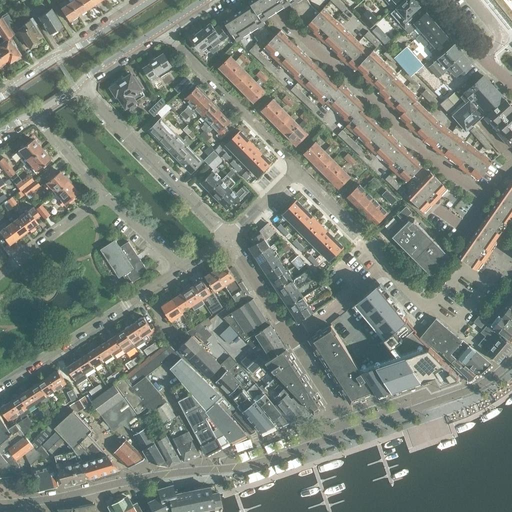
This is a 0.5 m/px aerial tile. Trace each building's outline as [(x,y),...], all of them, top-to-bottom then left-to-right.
[(77,15),(86,10),(79,0),(73,0),(69,3),(77,15)] [(79,0),(86,10),(95,4),(92,0),(79,0)] [(371,53),(341,25),(324,9),(320,13),(311,6),(308,0),(247,0),(247,1),(250,5),(226,20),(226,19),(225,19),(224,19),(223,19),(222,20),(222,21),(222,22),(225,26),(227,26),(237,42),(265,24),(263,21),(277,12),(290,4),(299,19),(308,27),(310,25),(316,31),(314,33),(318,36),(317,37),(317,38),(317,39),(317,40),(318,40),(319,40),(320,40),(321,39),(324,43),(326,41),(339,53),(338,55),(341,58),(341,59),(340,60),(340,61),(341,62),(342,62),(343,62),(344,62),(344,61),(348,65),(350,63),(356,68),(354,71),(355,72),(360,67),(366,73),(364,75),(367,78),(366,79),(366,80),(366,81),(367,82),(368,82),(369,82),(370,81),(374,85),(376,82),(382,88),(378,93),(379,94),(381,91),(387,97),(385,100),(388,103),(387,104),(388,106),(389,107),(390,107),(391,106),(395,109),(397,107),(403,113),(399,118),(400,118),(402,116),(408,122),(406,124),(410,128),(409,128),(409,129),(409,130),(409,131),(410,131),(411,131),(412,131),(413,130),(416,134),(418,132),(424,138),(423,140),(424,141),(426,143),(427,141),(434,145),(433,148),(437,151),(436,151),(436,152),(436,153),(437,154),(438,154),(439,154),(440,154),(440,153),(444,156),(446,153),(453,159),(451,161),(452,162),(454,159),(461,164),(459,167),(463,170),(462,171),(463,172),(463,173),(464,173),(465,173),(466,173),(467,172),(471,175),(472,173),(479,178),(478,180),(478,181),(493,161),(448,128),(440,122),(439,122),(417,100),(419,98),(394,75),(397,72),(373,50),(371,53)] [(385,0),(393,8),(398,4),(397,3),(400,0),(385,0)] [(406,0),(397,9),(391,14),(405,29),(407,27),(408,27),(414,22),(418,17),(420,15),(416,10),(420,6),(419,5),(421,4),(417,0),(406,0)] [(347,8),(339,1),(335,5),(343,12),(347,8)] [(68,21),(77,15),(69,3),(60,9),(68,21)] [(57,30),(56,29),(61,26),(50,9),(39,17),(49,34),(51,33),(52,34),(57,30)] [(369,9),(359,18),(370,29),(379,21),(369,9)] [(7,12),(1,16),(2,19),(13,35),(16,33),(17,32),(23,41),(24,40),(27,44),(26,45),(29,49),(31,47),(32,49),(39,44),(38,43),(39,42),(38,39),(39,39),(40,37),(40,35),(39,34),(38,35),(32,26),(35,24),(31,18),(28,20),(28,21),(22,25),(23,26),(17,29),(11,20),(7,12)] [(408,27),(405,29),(410,34),(418,26),(422,31),(434,21),(435,21),(435,20),(432,17),(431,17),(430,16),(427,12),(415,23),(414,22),(408,27)] [(20,55),(16,48),(8,37),(12,35),(1,18),(0,18),(0,36),(4,43),(0,45),(0,50),(8,63),(20,55)] [(434,21),(422,31),(437,48),(449,37),(444,31),(440,27),(440,25),(438,23),(436,23),(435,21),(434,21)] [(205,28),(201,31),(211,44),(213,47),(217,51),(220,49),(217,45),(228,36),(219,25),(215,29),(211,23),(209,24),(208,24),(205,26),(205,28)] [(378,26),(373,31),(385,45),(391,39),(378,26)] [(291,41),(288,38),(281,30),(264,49),(277,60),(324,105),(326,102),(349,124),(347,126),(371,149),(394,171),(407,183),(409,180),(416,188),(408,196),(426,213),(426,212),(424,210),(430,204),(432,206),(436,203),(437,203),(438,203),(439,203),(440,202),(440,201),(439,200),(439,199),(449,189),(413,155),(413,154),(414,153),(413,152),(413,151),(412,151),(411,151),(410,151),(410,152),(406,149),(404,151),(390,137),(392,135),(389,132),(390,131),(389,130),(389,129),(388,128),(387,128),(386,129),(365,110),(368,107),(368,106),(368,105),(368,104),(367,104),(366,104),(365,104),(364,105),(361,101),(359,103),(346,91),(347,89),(344,85),(345,85),(345,84),(345,83),(344,82),(342,82),(339,85),(318,66),(319,65),(319,64),(319,63),(318,62),(317,62),(316,62),(315,63),(311,59),(309,61),(296,49),(298,47),(294,43),(295,43),(295,42),(295,41),(295,40),(294,40),(293,39),(292,40),(291,41)] [(211,44),(201,31),(197,34),(195,34),(192,36),(192,38),(191,39),(201,51),(211,44)] [(369,32),(365,36),(377,47),(381,43),(369,32)] [(463,53),(462,52),(459,49),(460,48),(457,45),(456,46),(455,44),(430,67),(439,77),(450,68),(457,76),(459,74),(461,76),(472,67),(472,66),(471,67),(470,65),(471,63),(463,54),(463,53)] [(256,45),(250,51),(254,55),(260,49),(256,45)] [(407,46),(396,56),(395,58),(412,77),(417,73),(424,65),(407,46)] [(8,63),(0,50),(0,65),(7,61),(8,63)] [(398,61),(394,58),(387,51),(384,54),(395,64),(398,61)] [(260,53),(256,57),(264,64),(268,60),(260,53)] [(151,64),(144,68),(145,70),(145,71),(147,74),(149,74),(150,77),(149,77),(152,82),(160,76),(173,68),(170,64),(164,54),(150,63),(151,64)] [(223,64),(220,67),(228,76),(239,65),(242,62),(239,58),(236,62),(231,57),(223,64)] [(239,65),(228,76),(237,84),(247,74),(239,65)] [(418,83),(412,77),(408,73),(405,76),(416,86),(418,83)] [(247,74),(237,84),(245,93),(256,82),(247,74)] [(130,111),(137,107),(134,102),(145,96),(141,89),(143,88),(136,76),(134,78),(132,75),(112,87),(117,95),(118,94),(127,107),(130,111)] [(445,101),(442,104),(453,116),(454,115),(464,127),(467,131),(472,126),(474,125),(474,124),(476,123),(504,98),(496,89),(498,88),(494,84),(493,85),(485,76),(466,92),(461,97),(467,103),(459,110),(448,98),(445,101)] [(186,77),(175,88),(180,93),(191,82),(186,77)] [(256,82),(245,93),(253,101),(264,90),(256,82)] [(184,117),(205,96),(197,87),(185,98),(190,103),(187,106),(188,107),(181,115),(184,117)] [(438,102),(426,90),(422,94),(434,106),(438,102)] [(300,91),(296,95),(310,108),(314,104),(300,91)] [(203,116),(214,104),(205,96),(184,117),(186,120),(194,113),(199,119),(203,116)] [(155,116),(168,103),(163,99),(150,111),(155,116)] [(511,144),(511,105),(506,99),(484,118),(510,147),(511,144)] [(274,100),(263,111),(271,119),(282,108),(274,100)] [(172,108),(168,104),(159,113),(163,117),(172,108)] [(222,113),(214,104),(203,116),(207,120),(204,123),(205,124),(202,128),(205,131),(208,127),(211,124),(222,113)] [(282,108),(271,119),(279,127),(290,116),(282,108)] [(231,122),(222,113),(211,124),(220,133),(216,137),(220,141),(229,132),(225,128),(231,122)] [(290,116),(279,127),(288,136),(299,125),(290,116)] [(160,140),(171,130),(166,124),(167,124),(162,119),(151,130),(160,140)] [(299,125),(288,136),(297,145),(308,134),(303,129),(308,124),(304,120),(299,125)] [(188,134),(193,130),(189,125),(184,130),(188,134)] [(482,137),(474,128),(471,131),(479,140),(482,137)] [(171,151),(183,140),(177,134),(176,135),(171,130),(160,140),(171,151)] [(198,134),(193,130),(188,134),(193,139),(198,134)] [(240,131),(227,144),(235,152),(248,139),(240,131)] [(347,136),(344,140),(358,153),(362,149),(347,136)] [(248,139),(235,152),(242,160),(256,147),(248,139)] [(492,148),(484,139),(481,141),(489,151),(492,148)] [(33,140),(19,150),(24,157),(20,160),(24,165),(28,161),(41,150),(33,140)] [(193,152),(187,146),(188,145),(183,140),(171,151),(182,162),(193,152)] [(314,162),(325,151),(317,143),(306,154),(314,162)] [(256,147),(242,160),(250,168),(263,155),(256,147)] [(41,150),(28,161),(33,167),(31,168),(35,173),(50,160),(41,150)] [(210,164),(217,157),(218,156),(214,151),(205,160),(210,164)] [(322,171),(333,160),(325,151),(314,162),(322,171)] [(198,157),(193,152),(182,162),(192,172),(203,161),(199,156),(198,157)] [(263,155),(250,168),(257,176),(271,163),(263,155)] [(3,159),(2,160),(0,161),(0,166),(10,177),(15,173),(3,159)] [(331,179),(342,168),(333,160),(322,171),(331,179)] [(350,177),(342,168),(331,179),(339,188),(350,177)] [(233,170),(227,175),(230,178),(235,172),(233,170)] [(51,187),(56,193),(69,182),(60,172),(44,185),(48,189),(51,187)] [(213,172),(202,182),(211,191),(222,180),(213,172)] [(17,185),(21,190),(34,181),(30,175),(17,185)] [(222,180),(211,191),(219,200),(230,189),(236,184),(230,178),(227,175),(222,180)] [(367,192),(374,185),(378,181),(374,178),(364,188),(360,185),(348,196),(355,204),(367,192)] [(494,248),(511,223),(511,179),(506,188),(505,188),(504,187),(503,188),(503,189),(503,190),(503,191),(504,191),(488,215),(487,214),(486,214),(485,214),(484,215),(484,216),(484,217),(485,218),(474,234),(469,242),(468,241),(467,241),(466,241),(466,242),(465,243),(465,244),(466,245),(467,245),(458,257),(479,271),(494,248)] [(22,190),(26,195),(39,185),(35,180),(22,190)] [(405,190),(395,180),(391,184),(402,195),(405,190)] [(77,192),(69,182),(56,193),(53,195),(62,206),(77,192)] [(230,189),(219,200),(228,209),(234,202),(236,204),(249,191),(244,186),(235,194),(230,189)] [(388,200),(392,196),(387,191),(383,195),(388,200)] [(363,211),(374,199),(367,192),(355,204),(363,211)] [(397,201),(392,196),(388,200),(393,205),(397,201)] [(370,218),(381,206),(374,199),(363,211),(370,218)] [(297,200),(283,214),(291,222),(305,208),(297,200)] [(8,203),(4,206),(10,213),(14,211),(8,203)] [(41,205),(36,209),(45,219),(50,215),(41,205)] [(389,213),(381,206),(370,218),(377,225),(389,213)] [(37,223),(34,219),(39,216),(32,207),(18,218),(27,230),(37,223)] [(407,207),(399,215),(404,220),(412,212),(407,207)] [(305,208),(291,222),(299,230),(313,216),(305,208)] [(313,216),(299,230),(307,237),(320,224),(313,216)] [(18,238),(27,230),(18,218),(8,225),(18,238)] [(412,218),(394,237),(433,276),(451,257),(416,222),(417,221),(415,219),(414,220),(412,218)] [(275,232),(268,224),(263,229),(270,237),(275,232)] [(320,224),(307,237),(314,245),(328,231),(320,224)] [(0,233),(9,245),(16,239),(18,238),(8,225),(0,231),(0,233)] [(328,231),(314,245),(322,252),(335,239),(328,231)] [(257,244),(250,248),(251,249),(256,256),(271,247),(262,233),(254,238),(257,244)] [(335,239),(322,252),(330,260),(343,247),(335,239)] [(149,272),(138,255),(129,242),(120,247),(116,240),(101,250),(120,278),(124,275),(130,284),(149,272)] [(271,247),(256,256),(261,265),(278,254),(276,251),(277,248),(275,245),(271,247)] [(278,254),(261,265),(267,273),(282,263),(278,258),(280,257),(278,254)] [(298,256),(291,261),(296,266),(303,262),(298,256)] [(303,262),(296,266),(299,270),(306,264),(303,262)] [(282,263),(267,273),(272,282),(289,271),(287,268),(285,269),(282,263)] [(230,270),(226,264),(216,270),(226,286),(240,277),(233,267),(230,270)] [(226,286),(216,270),(206,277),(216,292),(226,286)] [(294,279),(278,290),(283,298),(315,277),(309,270),(294,279)] [(289,271),(272,282),(278,290),(294,279),(289,271)] [(250,294),(240,277),(226,286),(237,303),(250,294)] [(315,277),(283,298),(289,306),(321,285),(315,277)] [(203,280),(193,287),(202,300),(208,296),(213,305),(210,307),(214,314),(223,308),(213,292),(211,293),(203,280)] [(360,299),(355,303),(396,353),(368,377),(363,370),(362,371),(371,385),(378,395),(392,390),(393,391),(408,386),(435,376),(435,377),(436,376),(438,379),(441,383),(459,377),(416,333),(417,332),(398,308),(388,297),(378,284),(370,291),(364,296),(360,299)] [(321,285),(289,306),(294,315),(317,300),(323,296),(328,292),(326,291),(321,285)] [(193,287),(184,293),(192,306),(192,307),(194,311),(204,304),(202,300),(193,287)] [(184,293),(175,299),(183,312),(192,307),(192,306),(184,293)] [(511,298),(491,325),(494,327),(511,340),(511,298)] [(175,299),(162,307),(172,322),(184,314),(183,312),(175,299)] [(254,299),(225,318),(232,326),(244,338),(246,340),(250,338),(270,325),(254,299)] [(317,300),(294,315),(300,323),(314,313),(309,306),(317,300)] [(488,324),(479,316),(475,322),(483,329),(488,324)] [(144,318),(135,324),(147,342),(150,339),(148,336),(157,331),(153,324),(150,326),(144,318)] [(209,318),(204,322),(207,327),(213,323),(209,318)] [(452,354),(453,352),(463,341),(436,319),(421,337),(431,347),(433,346),(438,352),(439,351),(452,364),(467,380),(468,381),(470,381),(477,376),(456,358),(452,354)] [(207,327),(204,322),(199,325),(202,331),(206,328),(207,327)] [(511,342),(494,327),(491,325),(489,323),(481,332),(486,336),(479,344),(488,352),(488,353),(499,362),(511,347),(511,342)] [(147,342),(135,324),(125,330),(136,347),(137,348),(147,342)] [(197,334),(202,331),(199,325),(194,329),(197,334)] [(250,338),(246,340),(254,348),(277,335),(270,325),(250,338)] [(351,404),(376,394),(357,364),(332,325),(310,339),(351,404)] [(232,326),(221,336),(229,344),(236,338),(239,342),(244,338),(232,326)] [(202,331),(197,334),(196,335),(204,343),(213,335),(206,328),(202,331)] [(197,334),(194,329),(188,332),(192,337),(193,337),(196,335),(197,334)] [(136,347),(125,330),(116,336),(124,349),(127,354),(136,347)] [(277,335),(254,348),(257,351),(267,362),(286,349),(277,335)] [(124,349),(116,336),(106,342),(115,356),(124,349)] [(221,366),(193,337),(192,337),(180,347),(181,348),(177,352),(183,357),(202,376),(207,381),(221,366)] [(479,375),(492,364),(463,341),(453,352),(460,359),(479,375)] [(115,356),(106,342),(96,349),(105,362),(115,356)] [(185,462),(201,454),(190,433),(178,412),(177,413),(174,409),(173,410),(167,403),(168,402),(147,377),(158,368),(159,369),(169,361),(175,365),(183,357),(177,352),(169,344),(125,377),(126,377),(115,385),(125,398),(137,415),(142,422),(154,413),(166,432),(169,431),(174,439),(174,440),(185,462)] [(155,344),(150,347),(153,352),(159,349),(155,344)] [(153,352),(150,347),(145,351),(148,356),(153,352)] [(105,362),(96,349),(87,355),(95,368),(105,362)] [(286,349),(267,362),(278,375),(314,413),(324,407),(287,350),(286,350),(286,349)] [(257,351),(244,363),(254,374),(263,366),(267,362),(257,351)] [(95,368),(87,355),(77,361),(86,374),(95,368)] [(230,356),(221,365),(228,372),(245,388),(257,401),(258,400),(278,424),(279,426),(289,423),(277,408),(265,393),(262,390),(238,363),(237,364),(230,356)] [(231,416),(233,415),(233,414),(238,410),(223,396),(207,381),(202,376),(183,357),(175,365),(171,368),(183,382),(193,393),(198,399),(207,410),(207,411),(212,418),(217,425),(230,442),(231,442),(247,434),(231,416)] [(137,358),(132,361),(135,366),(140,363),(137,358)] [(89,378),(86,374),(77,361),(68,367),(79,385),(89,378)] [(135,366),(132,361),(127,364),(130,369),(135,366)] [(267,362),(263,366),(275,379),(278,375),(267,362)] [(58,371),(48,378),(57,391),(66,385),(58,371)] [(119,371),(113,375),(117,380),(122,376),(119,371)] [(230,396),(240,385),(227,372),(216,383),(230,396)] [(117,380),(113,375),(108,378),(112,383),(117,380)] [(57,391),(48,378),(39,384),(47,397),(57,391)] [(265,388),(262,390),(265,393),(277,408),(279,406),(292,422),(302,418),(302,417),(301,416),(275,388),(280,384),(275,379),(265,388)] [(222,446),(230,442),(217,425),(212,418),(207,411),(207,410),(198,399),(193,393),(183,382),(172,387),(207,455),(222,447),(222,446)] [(47,397),(39,384),(29,390),(38,403),(41,407),(50,401),(47,397)] [(280,384),(275,388),(301,416),(302,417),(302,418),(312,414),(310,411),(291,391),(289,392),(280,384)] [(160,450),(142,422),(137,415),(125,398),(115,385),(92,402),(102,415),(112,429),(120,423),(133,430),(135,434),(151,461),(169,466),(160,450)] [(100,385),(95,389),(98,394),(104,390),(100,385)] [(74,389),(67,393),(72,402),(78,398),(74,389)] [(98,394),(95,389),(90,392),(93,397),(98,394)] [(38,403),(29,390),(20,396),(28,409),(38,403)] [(261,433),(277,426),(257,401),(245,390),(235,398),(240,405),(240,407),(261,433)] [(28,409),(20,396),(10,402),(19,415),(28,409)] [(85,398),(75,404),(80,412),(90,406),(85,398)] [(64,399),(58,403),(61,408),(67,405),(64,399)] [(19,415),(10,402),(6,405),(4,404),(2,406),(1,408),(0,408),(9,422),(19,415)] [(42,409),(37,412),(41,419),(46,416),(42,409)] [(238,410),(233,414),(233,415),(251,435),(256,432),(238,410)] [(114,462),(90,434),(93,431),(74,411),(55,429),(57,431),(62,437),(74,451),(78,456),(82,461),(78,464),(86,474),(88,472),(92,478),(121,469),(114,462)] [(16,474),(16,471),(0,452),(0,444),(10,435),(21,429),(17,423),(9,428),(0,414),(0,475),(0,476),(16,474)] [(27,417),(22,420),(25,426),(31,422),(27,417)] [(25,426),(22,420),(17,423),(21,429),(25,426)] [(37,450),(56,431),(57,431),(55,429),(47,421),(41,424),(46,429),(32,443),(24,434),(34,427),(31,422),(25,426),(21,429),(10,435),(0,444),(0,452),(16,471),(16,470),(20,467),(16,462),(26,454),(32,465),(42,456),(40,455),(37,450)] [(48,450),(62,437),(57,431),(43,445),(48,450)] [(170,466),(181,461),(167,436),(157,442),(170,466)] [(129,467),(145,459),(141,453),(127,440),(114,454),(129,467)] [(41,446),(37,450),(40,455),(45,451),(41,446)] [(49,456),(45,451),(40,455),(42,456),(44,459),(49,456)] [(84,475),(86,474),(78,464),(82,461),(78,456),(74,451),(54,456),(57,467),(59,468),(63,486),(87,480),(84,475)] [(44,462),(41,463),(48,489),(59,487),(55,471),(50,466),(45,467),(44,462)] [(48,489),(41,463),(39,463),(40,468),(32,470),(37,492),(48,489)] [(147,511),(169,511),(171,511),(188,511),(213,507),(212,505),(220,504),(218,495),(218,494),(218,493),(214,494),(212,487),(178,494),(176,491),(173,492),(172,486),(157,489),(159,497),(147,503),(150,509),(149,510),(148,511),(147,511)] [(110,511),(141,511),(136,502),(131,505),(126,497),(120,500),(119,498),(112,502),(113,504),(108,507),(110,511)]
